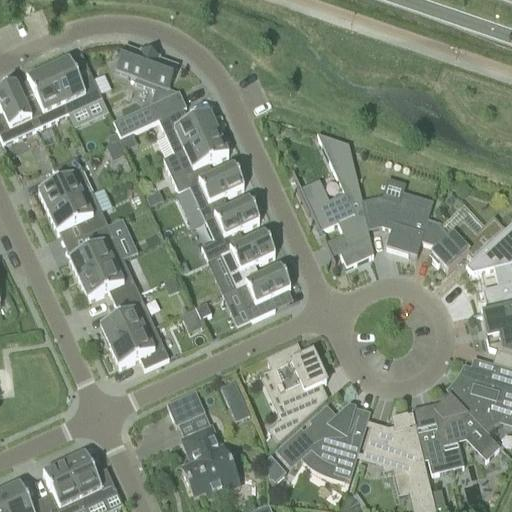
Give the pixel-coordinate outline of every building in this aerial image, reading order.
[(139,58),(123,52),(115,76),(135,83),(134,88),(155,96),(149,112),(112,129),(119,145),(157,127),(181,116),(185,115),(178,99),(175,100),(167,96),(176,72),(157,65),(157,62),(140,56),(139,58)] [(46,76),(67,121),(101,105),(90,81),(77,87),(68,66),(46,76)] [(67,121),(46,76),(25,86),(34,106),(23,111),(23,112),(34,136),(67,121)] [(34,136),(23,112),(23,111),(14,91),(0,97),(0,118),(1,121),(0,121),(0,146),(2,150),(34,136)] [(157,127),(173,161),(217,141),(208,120),(187,129),(181,116),(157,127)] [(173,161),(162,166),(177,200),(188,195),(197,191),(197,190),(212,183),(212,182),(207,171),(227,162),(217,141),(173,161)] [(296,194),(295,195),(307,220),(308,220),(307,218),(308,217),(318,239),(336,230),(341,241),(348,256),(338,260),(345,274),(372,262),(366,237),(359,208),(347,152),(316,141),(315,141),(316,141),(343,200),(327,208),(318,187),(299,195),(298,196),(297,196),(296,194)] [(122,157),(116,146),(105,151),(112,166),(123,161),(122,157)] [(47,219),(91,199),(75,165),(51,176),(57,189),(37,198),(47,219)] [(204,228),(213,224),(228,217),(227,216),(222,204),(242,195),(232,173),(212,182),(212,183),(197,190),(197,191),(188,195),(204,228)] [(106,232),(91,199),(47,219),(56,240),(76,231),(82,243),(106,232)] [(397,210),(380,204),(380,203),(361,208),(359,208),(366,237),(379,234),(380,232),(390,235),(384,254),(415,263),(420,249),(426,227),(432,209),(401,199),(397,210)] [(237,238),(258,229),(248,207),(227,216),(228,217),(213,224),(204,228),(213,248),(200,254),(207,268),(219,262),(228,258),(228,257),(243,251),(243,250),(237,238)] [(503,236),(492,224),(475,240),(462,226),(446,241),(439,233),(439,231),(426,227),(420,249),(432,253),(433,251),(437,255),(428,263),(436,273),(438,271),(446,279),(465,261),(471,267),(503,236)] [(471,267),(464,273),(470,280),(492,275),(497,274),(501,293),(496,294),(480,297),(485,319),(511,312),(511,283),(510,275),(509,271),(510,270),(511,268),(511,228),(504,236),(471,267)] [(115,252),(106,232),(97,237),(82,243),(88,256),(68,265),(71,273),(77,287),(97,277),(122,266),(115,252)] [(258,284),(253,272),(273,263),(263,241),(243,250),(243,251),(228,257),(228,258),(219,262),(235,296),(244,292),(244,291),(259,284),(258,284)] [(137,298),(122,266),(97,277),(77,287),(87,308),(107,298),(112,309),(137,298)] [(181,271),(175,274),(179,281),(186,278),(184,272),(181,271)] [(274,317),(269,306),(289,296),(279,275),(258,284),(259,284),(244,291),(244,292),(235,296),(249,328),(274,317)] [(153,333),(137,298),(112,309),(119,323),(99,333),(108,354),(153,333)] [(210,321),(205,310),(194,315),(199,326),(209,321),(210,321)] [(511,312),(485,319),(491,343),(485,345),(487,355),(495,357),(491,370),(511,376),(511,312)] [(168,366),(153,333),(108,354),(118,375),(138,366),(143,377),(168,366)] [(325,389),(324,387),(318,375),(321,373),(315,360),(312,362),(311,359),(302,364),(296,350),(264,365),(273,385),(273,386),(277,395),(276,395),(278,402),(280,401),(287,418),(266,437),(269,441),(277,450),(324,407),(318,392),(325,389)] [(458,411),(488,442),(488,441),(483,436),(492,427),(494,430),(509,416),(510,416),(511,416),(511,376),(491,370),(473,365),(470,376),(463,374),(458,390),(472,394),(470,400),(469,400),(458,411)] [(233,387),(220,393),(226,409),(240,403),(233,387)] [(165,411),(175,433),(204,419),(194,397),(165,411)] [(458,411),(448,401),(436,412),(430,414),(434,431),(435,435),(416,440),(423,467),(427,466),(430,481),(447,477),(441,452),(465,446),(485,467),(499,454),(488,442),(458,411)] [(349,424),(345,423),(340,428),(325,412),(307,429),(307,430),(308,429),(310,431),(302,438),(300,436),(301,436),(300,435),(274,458),(289,475),(310,457),(314,461),(319,465),(323,468),(324,468),(329,470),(335,472),(334,473),(332,481),(340,484),(349,486),(369,419),(352,414),(349,424)] [(370,431),(360,464),(373,468),(374,465),(379,464),(380,468),(381,467),(383,476),(392,474),(394,482),(399,502),(407,500),(410,511),(433,511),(430,498),(423,467),(416,440),(411,421),(405,422),(405,423),(391,426),(393,432),(394,438),(387,439),(386,436),(370,431)] [(204,500),(206,505),(225,497),(220,486),(234,481),(221,452),(219,454),(210,434),(202,437),(180,446),(192,472),(180,476),(193,505),(204,500)] [(269,441),(263,447),(270,455),(277,450),(269,441)] [(81,511),(89,511),(116,500),(105,476),(93,481),(84,461),(63,470),(81,511)] [(272,462),(265,462),(265,475),(273,475),(272,462)] [(81,511),(63,470),(42,480),(51,500),(39,506),(42,511),(81,511)] [(42,511),(39,506),(28,511),(18,491),(0,499),(0,506),(2,511),(42,511)] [(443,511),(440,496),(430,498),(433,511),(443,511)]
